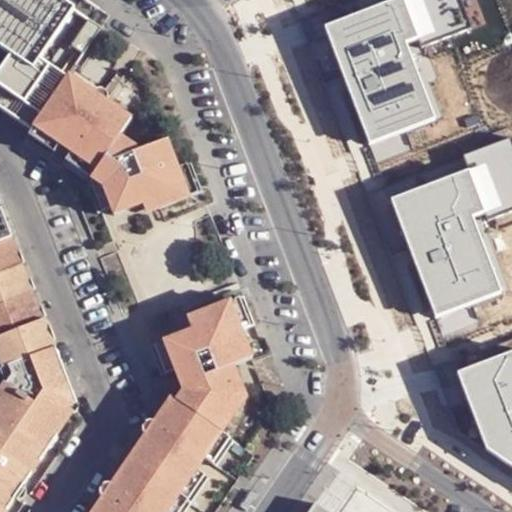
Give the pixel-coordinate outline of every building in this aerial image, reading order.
[(80,12),(61,0),(0,0),(0,64),(5,68),(0,75),(0,104),(35,127),(69,78),(86,53),(62,37),(80,12)] [(457,15),(452,0),(302,0),(343,119),(406,100),(386,38),(457,15)] [(93,95),(69,78),(35,127),(23,144),(65,173),(86,186),(92,179),(97,183),(104,189),(115,216),(142,206),(156,201),(161,211),(190,200),(179,171),(167,143),(140,153),(139,152),(134,149),(128,148),(123,152),(114,146),(131,121),(107,104),(108,103),(107,97),(104,93),(98,92),(93,95)] [(511,152),(502,126),(366,178),(410,296),(477,272),(457,216),(511,194),(511,152)] [(203,195),(192,166),(179,171),(190,200),(203,195)] [(104,189),(97,183),(90,194),(102,222),(115,216),(104,189)] [(142,206),(146,217),(161,211),(156,201),(142,206)] [(0,375),(8,373),(12,384),(8,389),(3,388),(0,392),(0,511),(8,511),(56,443),(53,441),(44,435),(62,409),(66,413),(77,409),(2,214),(0,214),(0,375)] [(255,327),(245,299),(232,304),(243,332),(247,330),(255,327)] [(243,332),(232,304),(201,316),(204,323),(190,328),(193,334),(152,349),(163,378),(176,372),(184,392),(177,403),(172,399),(155,423),(148,422),(142,430),(146,437),(113,486),(105,486),(99,492),(103,501),(95,511),(169,511),(224,433),(216,427),(236,398),(230,384),(240,381),(235,367),(253,360),(244,338),(250,335),(247,330),(243,332)] [(511,372),(493,324),(430,348),(459,425),(511,461),(511,372)] [(8,373),(0,375),(3,388),(8,389),(12,384),(8,373)] [(216,427),(224,433),(247,399),(240,381),(230,384),(236,398),(216,427)] [(53,441),(69,416),(66,413),(62,409),(44,435),(53,441)]
